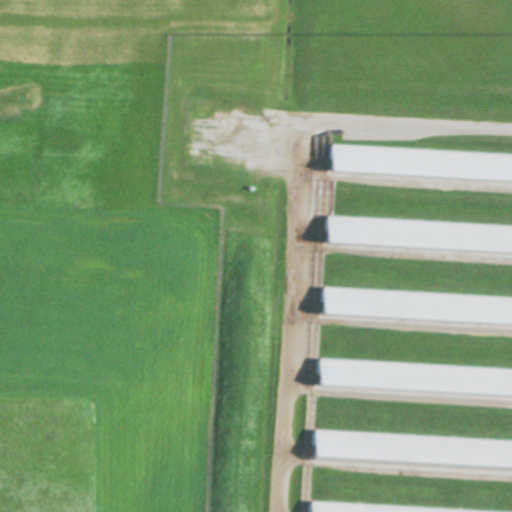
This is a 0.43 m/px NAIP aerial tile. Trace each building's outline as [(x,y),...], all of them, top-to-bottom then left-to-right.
[(77,134),(77,148),(40,148),(40,134),(77,134)] [(511,183),(326,174),(328,148),(511,156),(511,183)] [(325,220),(511,228),(511,254),(324,246),(325,220)] [(511,326),(320,317),(321,291),(511,300),(511,326)] [(511,398),(316,390),(318,364),(511,372),(511,398)] [(511,444),(511,469),(313,460),(315,435),(511,444)]
